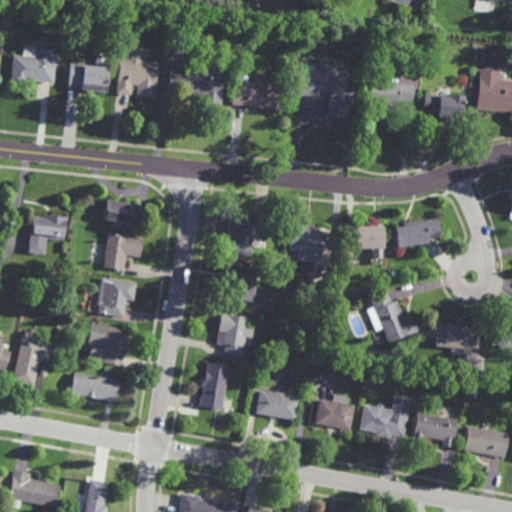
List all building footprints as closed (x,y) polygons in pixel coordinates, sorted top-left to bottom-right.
[(309,8),(307,0),(318,0),(320,5),(309,8)] [(52,83),(27,81),(26,85),(10,83),(13,55),(34,57),(35,48),(56,50),(52,83)] [(140,60),(157,61),(154,93),(136,91),(136,85),(129,85),(128,94),(116,93),(120,57),(129,58),(130,48),(141,49),(140,60)] [(105,91),(81,89),(81,85),(67,84),(68,64),(83,65),(83,64),(95,64),(96,54),(108,55),(105,91)] [(332,74),(347,75),(346,88),(351,88),(350,104),(348,104),(347,117),(327,115),(328,96),(330,96),(330,92),(319,91),(319,97),(298,96),(300,71),(316,73),(317,64),(333,65),(332,74)] [(292,74),(287,74),(286,83),(287,83),(284,110),(232,104),(234,80),(235,74),(248,75),(247,81),(268,83),(269,81),(273,82),(275,71),(285,73),(285,65),(292,65),(292,74)] [(221,103),(201,101),(201,96),(171,93),(171,89),(168,88),(169,70),(195,73),(195,68),(224,71),(221,103)] [(511,112),(475,108),(479,68),(499,70),(498,79),(511,80),(511,112)] [(398,84),(412,84),(411,101),(396,100),(396,106),(385,105),(385,108),(375,108),(375,104),(365,103),(366,80),(386,81),(387,75),(398,76),(398,84)] [(462,103),(461,103),(460,118),(436,116),(436,111),(422,110),(424,94),(438,95),(438,94),(449,95),(449,93),(463,94),(462,103)] [(142,225),(103,218),(106,199),(138,204),(137,207),(144,209),(142,225)] [(66,217),(66,223),(65,223),(62,241),(44,239),(43,254),(27,252),(31,216),(43,217),(43,215),(66,217)] [(266,240),(258,239),(257,246),(251,246),(250,255),(224,252),(229,215),(268,220),(266,240)] [(395,247),(392,227),(402,225),(401,223),(437,218),(440,239),(426,241),(426,242),(395,247)] [(322,252),(289,249),(291,224),(312,226),(312,231),(324,232),(322,252)] [(352,248),(352,226),(380,226),(381,247),(352,248)] [(139,258),(125,255),(123,270),(102,267),(103,258),(98,257),(100,244),(106,245),(108,233),(142,239),(139,258)] [(252,302),(226,298),(228,281),(225,281),(227,263),(257,267),(252,302)] [(132,300),(125,299),(122,318),(97,314),(98,306),(95,305),(100,277),(135,283),(132,300)] [(327,300),(311,298),(313,283),(329,285),(327,300)] [(391,303),(396,300),(404,321),(412,317),(417,331),(387,343),(381,329),(375,331),(366,310),(372,308),(368,296),(385,289),(391,303)] [(251,338),(245,337),(242,357),(222,354),(224,345),(214,343),(220,313),(248,318),(246,327),(253,328),(251,338)] [(511,353),(506,358),(491,338),(511,321),(511,353)] [(121,367),(96,362),(98,346),(86,344),(90,324),(127,330),(121,367)] [(475,350),(434,347),(436,325),(477,328),(475,350)] [(0,343),(0,349),(9,352),(3,372),(0,371),(0,336),(2,337),(0,343)] [(46,362),(38,360),(32,386),(11,382),(21,337),(50,343),(46,362)] [(221,410),(198,406),(200,396),(201,396),(202,387),(199,387),(200,379),(203,380),(206,362),(228,366),(221,410)] [(115,403),(69,395),(73,373),(118,381),(115,403)] [(477,395),(469,393),(470,386),(478,387),(477,395)] [(295,420),(255,414),(259,390),(299,396),(295,420)] [(346,403),(355,405),(350,430),(315,424),(319,400),(332,402),(333,395),(347,397),(346,403)] [(405,413),(406,414),(405,419),(406,420),(402,438),(391,436),(390,439),(375,437),(376,433),(359,430),(363,405),(393,411),(394,404),(406,407),(405,413)] [(451,448),(440,446),(441,440),(423,437),(422,442),(411,440),(416,413),(455,420),(451,448)] [(489,431),(507,434),(503,458),(462,452),(467,426),(482,429),(483,422),(490,424),(489,431)] [(55,508),(21,502),(20,509),(7,507),(12,478),(10,478),(11,471),(30,474),(29,480),(59,485),(55,508)] [(83,511),(89,480),(107,483),(103,506),(106,507),(105,511),(83,511)] [(217,503),(218,500),(236,504),(234,511),(178,511),(181,494),(199,497),(199,500),(217,503)]
